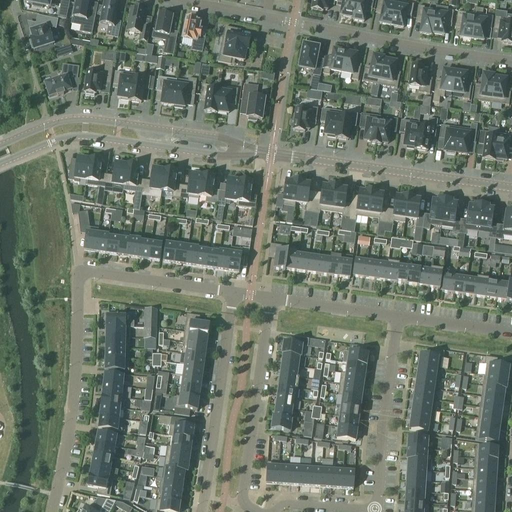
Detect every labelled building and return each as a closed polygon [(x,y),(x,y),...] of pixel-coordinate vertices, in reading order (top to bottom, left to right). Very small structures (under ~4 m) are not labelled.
[(22,0),(22,1),(25,1),(24,4),(32,5),(32,8),(41,10),(42,7),(49,9),(50,1),(55,2),(55,0),(22,0)] [(60,0),(57,19),(65,21),(69,2),(61,0),(60,0)] [(75,0),(71,25),(81,27),(79,33),(91,35),(95,16),(87,14),(90,2),(87,1),(87,0),(75,0)] [(334,4),(334,0),(311,0),(311,2),(313,2),(311,11),(322,13),(322,11),(326,12),(328,2),(334,4)] [(340,17),(351,19),(355,0),(336,0),(336,4),(342,5),(340,17)] [(358,0),(355,0),(351,19),(352,19),(352,21),(363,23),(366,10),(371,11),(373,0),(366,0),(367,2),(358,0)] [(391,27),(395,2),(383,0),(377,0),(375,12),(381,13),(379,25),(391,27)] [(411,19),(413,6),(395,2),(391,27),(402,29),(405,18),(411,19)] [(117,7),(104,4),(99,26),(108,28),(106,37),(117,40),(120,24),(114,23),(117,7)] [(431,35),(434,15),(423,13),(424,8),(417,8),(415,20),(421,21),(419,35),(430,37),(431,35)] [(138,11),(131,10),(127,32),(140,35),(139,42),(147,44),(149,30),(142,28),(145,13),(144,12),(144,11),(138,10),(138,11)] [(446,16),(434,15),(431,35),(443,37),(445,25),(451,25),(453,13),(446,12),(446,16)] [(475,16),(457,13),(455,26),(461,27),(459,39),(471,41),(475,16)] [(511,25),(505,25),(506,14),(495,13),(493,31),(498,32),(497,42),(501,42),(501,45),(511,46),(511,25)] [(172,19),(158,16),(155,34),(153,34),(152,39),(166,42),(164,50),(173,52),(171,61),(172,61),(177,36),(176,36),(176,38),(168,37),(172,19)] [(492,18),(475,16),(471,41),(483,42),(485,30),(491,31),(492,18)] [(36,25),(27,24),(30,33),(29,33),(32,40),(30,40),(30,42),(29,43),(31,50),(33,50),(33,52),(53,46),(49,34),(47,35),(45,28),(55,30),(57,22),(37,18),(36,25)] [(190,52),(202,54),(204,40),(199,39),(200,32),(198,32),(200,24),(195,23),(195,22),(186,21),(182,40),(192,42),(190,52)] [(224,28),(221,46),(247,51),(249,40),(236,37),(237,31),(224,28)] [(151,58),(153,47),(146,46),(144,57),(151,58)] [(247,52),(247,51),(221,46),(217,64),(230,66),(231,60),(243,63),(245,51),(247,52)] [(303,46),(298,70),(313,72),(312,76),(319,78),(322,62),(316,61),(318,49),(303,46)] [(72,54),(70,47),(62,49),(64,57),(72,54)] [(344,54),(333,52),(330,64),(324,62),(322,75),(329,77),(330,72),(341,74),(344,54)] [(356,56),(344,54),(341,74),(352,76),(351,81),(357,82),(360,69),(354,68),(356,56)] [(157,59),(146,58),(145,65),(156,66),(157,59)] [(361,83),(379,87),(384,62),(383,62),(383,60),(372,58),(370,71),(364,70),(361,83)] [(83,85),(85,86),(84,95),(85,95),(85,97),(88,97),(88,98),(90,98),(93,98),(93,96),(95,96),(95,94),(99,94),(101,85),(110,86),(113,64),(103,62),(101,73),(87,71),(86,79),(84,79),(83,85)] [(393,76),(395,64),(384,62),(379,87),(396,90),(399,77),(393,76)] [(190,66),(188,78),(194,79),(196,67),(190,66)] [(49,99),(56,96),(57,98),(63,96),(63,94),(70,92),(72,81),(77,81),(78,69),(62,67),(60,81),(44,86),(49,99)] [(422,70),(411,68),(410,77),(408,77),(407,83),(409,83),(408,88),(418,90),(418,94),(429,96),(431,83),(425,82),(426,73),(422,72),(422,70)] [(219,70),(218,79),(234,81),(235,73),(219,70)] [(433,96),(432,104),(438,105),(439,99),(443,99),(444,93),(451,94),(454,74),(442,72),(441,84),(435,83),(433,96)] [(128,103),(132,80),(131,80),(131,81),(120,79),(121,74),(114,74),(113,86),(118,87),(117,99),(120,100),(120,101),(128,103)] [(466,76),(454,74),(451,94),(463,96),(462,101),(468,101),(470,89),(464,88),(466,76)] [(490,104),(494,80),(493,80),(493,78),(482,76),(480,90),(474,89),(472,102),(490,104)] [(148,91),(150,79),(143,78),(143,82),(132,80),(128,103),(140,105),(142,91),(148,91)] [(165,81),(158,80),(156,93),(162,93),(160,105),(172,107),(175,87),(164,85),(165,81)] [(186,89),(175,87),(172,107),(174,107),(174,109),(182,110),(182,109),(184,109),(186,97),(194,98),(196,81),(187,80),(186,89)] [(504,93),(506,81),(494,80),(490,104),(508,107),(510,94),(504,93)] [(204,114),(216,115),(219,93),(207,91),(208,87),(201,86),(200,99),(206,100),(204,114)] [(257,89),(244,87),(241,103),(248,104),(246,119),(248,120),(247,122),(256,123),(256,121),(261,122),(262,116),(264,116),(265,108),(263,107),(264,100),(255,99),(257,89)] [(235,104),(237,91),(231,90),(230,95),(219,93),(216,115),(216,113),(228,115),(229,103),(235,104)] [(317,110),(296,107),(295,117),(293,116),(292,123),(294,123),(293,132),(304,134),(304,131),(308,132),(309,122),(315,123),(317,110)] [(335,140),(339,113),(321,111),(319,124),(325,124),(324,136),(327,137),(327,139),(335,140)] [(357,116),(339,113),(335,140),(347,142),(349,128),(355,129),(357,116)] [(379,119),(361,116),(359,129),(365,130),(363,142),(369,143),(369,145),(375,145),(379,119)] [(396,121),(379,119),(375,145),(380,146),(381,145),(387,145),(389,133),(395,134),(396,121)] [(418,125),(400,122),(399,135),(405,136),(403,148),(406,148),(406,150),(414,151),(418,125)] [(436,127),(418,125),(414,151),(426,153),(428,139),(434,140),(436,127)] [(474,145),(477,126),(470,125),(469,131),(458,130),(454,157),(455,157),(455,155),(466,156),(468,144),(474,145)] [(444,156),(454,157),(458,130),(440,127),(438,140),(444,141),(443,153),(445,153),(444,156)] [(482,161),(494,162),(497,136),(480,133),(478,146),(484,147),(482,161)] [(511,150),(511,137),(497,136),(494,162),(494,163),(494,162),(502,164),(503,162),(506,162),(507,150),(511,150)] [(79,182),(86,182),(89,161),(77,160),(76,171),(69,170),(68,182),(74,183),(74,184),(79,185),(79,182)] [(101,163),(89,161),(86,182),(85,187),(104,190),(106,177),(99,176),(101,163)] [(113,178),(106,177),(104,190),(111,191),(112,186),(123,188),(122,193),(123,193),(126,167),(114,165),(113,178)] [(138,168),(126,167),(123,193),(142,195),(143,182),(136,181),(138,168)] [(150,183),(143,182),(142,195),(149,196),(150,192),(161,193),(164,172),(152,170),(150,183)] [(161,193),(160,199),(171,200),(171,199),(179,201),(181,187),(174,186),(176,174),(164,172),(161,193)] [(188,188),(181,187),(179,201),(187,202),(187,199),(198,201),(202,177),(190,176),(188,188)] [(202,177),(198,201),(199,201),(199,198),(206,199),(205,204),(216,206),(216,208),(219,193),(212,192),(214,179),(202,177)] [(219,193),(216,208),(224,209),(225,205),(229,206),(229,203),(236,204),(235,208),(236,209),(239,183),(227,181),(226,194),(219,193)] [(277,196),(275,210),(282,211),(282,209),(282,207),(294,209),(298,183),(291,182),(291,183),(286,182),(283,197),(277,196)] [(251,184),(239,183),(236,209),(254,211),(256,198),(249,197),(251,184)] [(304,214),(312,215),(314,202),(307,201),(309,186),(304,185),(304,184),(298,183),(294,209),(295,204),(306,206),(304,214)] [(314,202),(312,215),(319,216),(319,213),(330,214),(334,188),(333,188),(328,187),(328,188),(322,187),(320,202),(314,202)] [(341,219),(348,220),(350,207),(344,206),(346,191),(340,190),(341,189),(336,188),(334,188),(330,214),(342,216),(341,219)] [(367,219),(371,193),(365,193),(364,193),(359,193),(358,199),(351,198),(350,207),(348,220),(348,222),(355,223),(356,218),(367,219)] [(378,224),(385,225),(387,212),(381,211),(383,196),(377,195),(377,194),(371,193),(367,219),(378,221),(378,224)] [(393,223),(404,225),(408,198),(401,198),(401,199),(396,198),(393,213),(387,212),(385,225),(392,226),(393,223)] [(409,199),(408,198),(404,225),(405,220),(416,222),(415,230),(422,231),(424,217),(417,216),(419,201),(414,200),(409,199)] [(424,217),(422,231),(429,232),(429,227),(441,229),(445,202),(438,201),(437,203),(432,202),(430,217),(424,216),(424,217)] [(451,203),(445,202),(441,229),(452,230),(451,235),(458,236),(460,221),(454,221),(456,206),(451,205),(451,203)] [(467,222),(460,221),(458,236),(465,237),(466,232),(477,234),(481,207),(474,206),(474,208),(469,207),(467,222)] [(488,208),(481,207),(477,234),(488,235),(488,240),(495,241),(497,227),(490,226),(493,211),(488,210),(488,208)] [(503,227),(497,227),(495,241),(502,242),(502,238),(511,238),(511,211),(510,211),(510,213),(505,213),(503,227)] [(94,254),(98,230),(89,229),(87,214),(77,215),(80,235),(80,234),(86,235),(83,252),(94,254)] [(98,230),(94,254),(105,256),(108,237),(97,235),(98,230)] [(108,237),(105,256),(116,257),(118,238),(119,236),(108,235),(108,237)] [(129,240),(118,238),(116,257),(126,259),(129,240)] [(140,241),(129,240),(126,259),(137,260),(140,241)] [(140,241),(137,260),(148,262),(150,245),(140,244),(140,241)] [(150,245),(148,262),(159,263),(161,247),(162,242),(151,241),(150,245)] [(165,245),(162,264),(174,265),(176,246),(165,245)] [(187,248),(176,246),(174,265),(184,267),(187,248)] [(274,260),(273,271),(284,272),(287,249),(270,246),(268,259),(274,260)] [(494,247),(493,255),(501,256),(502,248),(494,247)] [(198,250),(187,248),(184,267),(195,268),(198,250)] [(230,254),(219,253),(216,271),(227,273),(230,249),(230,254)] [(230,249),(227,273),(238,275),(239,267),(246,268),(247,258),(241,257),(242,251),(230,249)] [(288,249),(287,249),(284,272),(285,271),(295,273),(298,253),(297,253),(297,256),(287,255),(288,249)] [(198,250),(195,268),(206,270),(208,253),(198,252),(198,250)] [(218,255),(208,253),(206,270),(216,271),(219,253),(218,255)] [(308,254),(298,253),(295,273),(306,274),(308,254)] [(309,254),(308,254),(306,274),(316,276),(319,259),(308,258),(309,254)] [(329,261),(327,277),(338,279),(340,260),(341,257),(330,255),(330,258),(329,261)] [(340,260),(338,279),(349,280),(351,262),(352,259),(341,257),(340,260)] [(319,259),(316,276),(327,277),(329,261),(319,259)] [(365,263),(355,262),(352,278),(363,280),(366,261),(365,263)] [(377,262),(366,261),(363,280),(374,281),(377,262)] [(377,262),(374,281),(385,283),(387,264),(387,266),(377,265),(377,262)] [(398,265),(387,264),(385,283),(395,284),(398,265)] [(409,267),(398,265),(395,284),(406,286),(409,267)] [(409,267),(406,286),(417,287),(419,271),(409,269),(409,267)] [(430,272),(419,271),(417,287),(428,289),(430,270),(430,272)] [(441,271),(430,270),(428,289),(439,290),(441,271)] [(455,276),(444,275),(441,294),(453,295),(455,276)] [(456,276),(455,276),(453,295),(463,297),(466,280),(455,279),(456,276)] [(476,282),(466,280),(463,297),(474,298),(477,279),(476,279),(476,282)] [(487,281),(477,279),(474,298),(485,300),(487,281)] [(508,286),(498,285),(495,301),(506,303),(505,304),(506,304),(509,280),(508,286)] [(488,281),(487,281),(485,300),(495,301),(498,285),(487,283),(488,281)] [(155,330),(156,312),(150,311),(149,320),(145,320),(145,329),(146,329),(155,330)] [(104,316),(104,325),(106,325),(105,329),(125,329),(129,329),(133,329),(133,324),(130,324),(130,316),(124,316),(124,318),(118,318),(118,316),(104,316)] [(186,316),(184,334),(207,337),(209,326),(198,325),(199,318),(186,316)] [(105,329),(105,339),(129,340),(129,329),(125,329),(105,329)] [(145,340),(155,341),(155,330),(146,329),(145,340)] [(184,334),(182,345),(206,348),(207,337),(184,334)] [(129,340),(105,339),(105,350),(129,351),(129,340)] [(304,359),(305,348),(307,349),(308,341),(293,339),(292,346),(283,344),(281,356),(304,359)] [(182,355),(181,355),(204,359),(206,348),(182,345),(183,345),(182,355)] [(129,351),(105,350),(105,361),(128,362),(129,351)] [(419,356),(417,367),(440,370),(441,360),(443,360),(443,353),(432,352),(431,358),(419,356)] [(343,353),(342,364),(347,365),(365,368),(367,356),(348,354),(343,353)] [(181,355),(179,366),(203,369),(204,359),(181,355)] [(282,356),(281,367),(300,369),(301,359),(304,359),(281,356),(282,356)] [(497,360),(485,359),(484,366),(485,367),(483,377),(507,380),(509,369),(496,367),(497,360)] [(128,362),(105,361),(104,372),(128,373),(128,362)] [(365,368),(346,365),(345,375),(340,375),(364,378),(365,368)] [(184,367),(182,377),(201,380),(203,369),(179,366),(184,367)] [(300,369),(281,367),(279,377),(298,380),(300,369)] [(440,370),(417,367),(416,378),(438,381),(440,370)] [(364,378),(340,375),(339,386),(362,389),(364,378)] [(123,378),(104,376),(102,387),(125,390),(121,389),(123,378)] [(182,377),(181,388),(200,391),(201,380),(182,377)] [(279,377),(278,388),(298,391),(298,390),(297,390),(298,380),(279,377)] [(507,380),(483,377),(482,388),(505,391),(507,380)] [(438,381),(416,378),(414,389),(437,392),(438,381)] [(311,382),(310,390),(318,391),(319,383),(311,382)] [(362,389),(339,386),(337,396),(361,400),(362,389)] [(125,390),(102,387),(101,398),(124,400),(125,390)] [(176,398),(198,401),(200,391),(181,388),(179,398),(176,398)] [(278,388),(276,399),(296,401),(298,391),(278,388)] [(505,391),(482,388),(480,398),(503,402),(504,392),(505,392),(505,391)] [(437,392),(414,389),(413,399),(435,402),(437,392)] [(361,400),(337,396),(337,397),(342,397),(340,408),(359,410),(361,400)] [(124,400),(101,398),(100,409),(123,411),(124,400)] [(174,409),(173,416),(188,419),(189,412),(197,413),(198,401),(176,398),(174,409)] [(503,402),(480,398),(479,409),(501,412),(503,402)] [(276,399),(275,409),(294,412),(295,402),(296,402),(296,401),(276,399)] [(435,402),(413,399),(411,410),(434,413),(435,402)] [(334,407),(333,417),(339,418),(358,421),(359,410),(340,408),(334,407)] [(123,411),(100,409),(99,419),(123,422),(118,421),(119,411),(123,411)] [(272,419),(272,420),(291,423),(291,422),(290,422),(291,412),(294,412),(275,409),(273,420),(272,419)] [(501,412),(479,409),(477,420),(500,423),(501,412)] [(434,413),(411,410),(410,421),(432,424),(434,413)] [(358,421),(339,418),(337,429),(356,432),(358,421)] [(123,422),(99,419),(98,431),(121,433),(123,422)] [(170,419),(168,438),(191,441),(193,430),(190,430),(191,422),(170,419)] [(272,420),(271,431),(289,434),(290,428),(294,428),(295,423),(291,422),(291,423),(272,420)] [(500,423),(477,420),(476,431),(498,434),(500,423)] [(432,424),(410,421),(408,432),(431,435),(432,424)] [(356,432),(337,429),(336,440),(355,443),(356,432)] [(498,434),(476,431),(474,442),(497,445),(498,434)] [(119,439),(97,434),(95,445),(117,450),(119,439)] [(166,448),(166,449),(190,452),(191,441),(168,438),(172,439),(171,449),(166,448)] [(143,455),(145,449),(143,448),(145,440),(137,439),(136,445),(137,446),(136,453),(143,455)] [(427,440),(407,439),(406,450),(427,452),(427,440)] [(117,450),(95,445),(93,456),(112,460),(114,449),(117,450)] [(166,449),(165,459),(188,463),(190,452),(166,449)] [(497,451),(474,449),(474,460),(496,462),(497,451)] [(427,452),(406,450),(406,461),(426,462),(427,452)] [(112,460),(93,456),(91,466),(110,470),(112,460)] [(165,459),(163,470),(187,473),(188,463),(165,459)] [(474,460),(473,471),(496,473),(496,462),(474,460)] [(406,461),(406,462),(407,462),(406,472),(425,473),(431,474),(432,463),(426,462),(406,461)] [(332,468),(330,490),(341,490),(343,469),(343,463),(332,463),(332,468)] [(278,465),(267,464),(265,486),(277,486),(278,465)] [(289,466),(278,465),(277,486),(287,487),(289,466)] [(110,470),(91,466),(89,477),(112,482),(112,481),(108,480),(110,470)] [(300,466),(289,466),(287,487),(298,488),(300,466)] [(310,467),(300,466),(298,488),(309,488),(310,467)] [(321,468),(310,467),(309,488),(320,489),(321,468)] [(332,468),(321,468),(320,489),(330,490),(332,468)] [(354,470),(343,469),(341,490),(352,491),(354,470)] [(162,470),(160,480),(163,481),(182,484),(184,473),(187,474),(187,473),(163,470),(162,470)] [(473,471),(472,482),(495,483),(496,473),(473,471)] [(425,473),(406,472),(406,483),(425,484),(425,473)] [(112,482),(89,477),(87,488),(97,490),(96,497),(109,499),(112,482)] [(159,480),(158,491),(162,492),(181,494),(182,484),(163,481),(160,480),(159,480)] [(472,482),(472,493),(494,494),(495,483),(472,482)] [(425,484),(406,483),(405,494),(429,495),(424,494),(425,484)] [(443,496),(447,496),(448,490),(448,486),(440,485),(439,496),(443,496)] [(156,501),(156,502),(179,505),(181,494),(162,492),(158,491),(157,495),(161,496),(160,502),(156,501)] [(494,494),(472,493),(471,504),(494,505),(494,494)] [(429,495),(405,494),(404,504),(428,506),(429,495)] [(110,511),(115,504),(106,502),(100,511),(90,511),(85,509),(83,511),(110,511)] [(154,511),(178,511),(179,505),(156,502),(154,511)]
